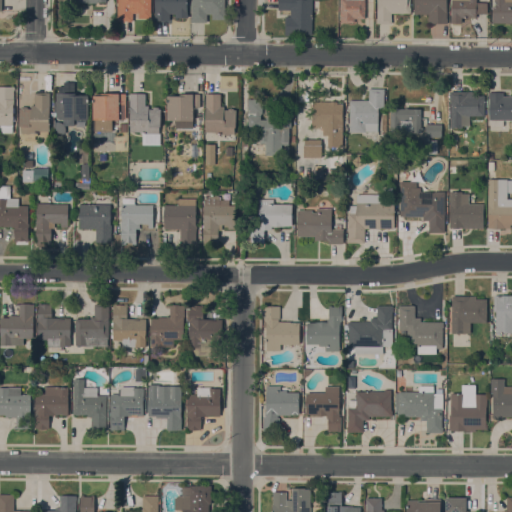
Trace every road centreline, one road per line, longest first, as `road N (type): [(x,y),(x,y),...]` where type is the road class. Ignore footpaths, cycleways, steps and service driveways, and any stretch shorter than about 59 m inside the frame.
road 1 (residential): [(511,262),(379,276),(0,274)]
road 2 (tertiary): [(0,51),(511,58)]
road 3 (residential): [(511,466),(0,463)]
road 4 (residential): [(241,511),(242,274)]
